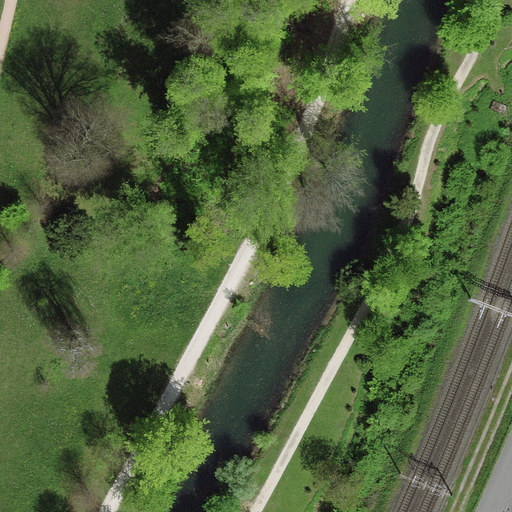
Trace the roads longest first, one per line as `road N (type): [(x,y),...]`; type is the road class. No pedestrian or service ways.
road 1 (track): [(100,511),(315,107),(343,0)]
road 2 (track): [(255,511),(418,194),(432,120),(482,28),(487,0)]
road 3 (track): [(457,511),(511,378)]
